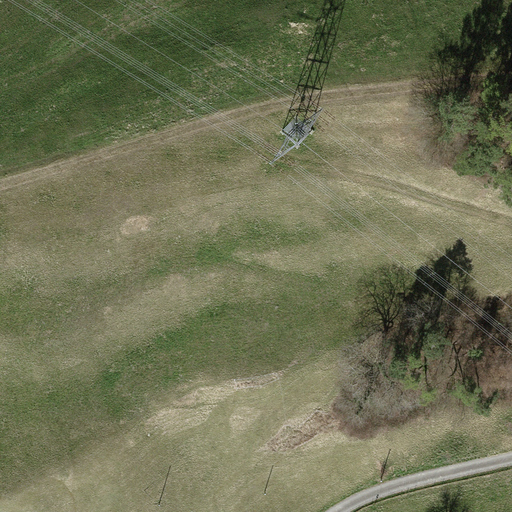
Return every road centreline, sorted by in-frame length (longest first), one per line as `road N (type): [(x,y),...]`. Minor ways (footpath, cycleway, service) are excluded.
road 1 (track): [(0,189),(283,108),(511,80)]
road 2 (track): [(341,511),(511,461)]
